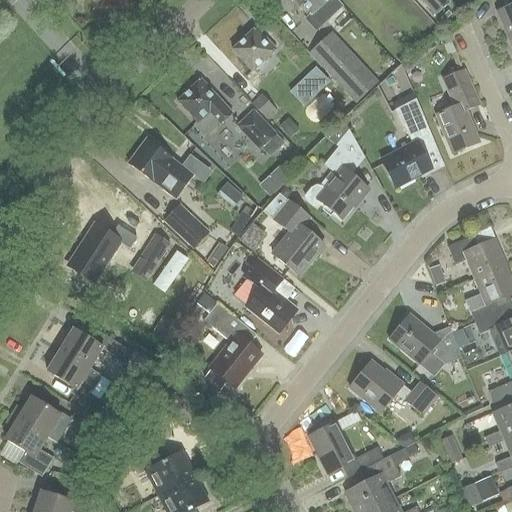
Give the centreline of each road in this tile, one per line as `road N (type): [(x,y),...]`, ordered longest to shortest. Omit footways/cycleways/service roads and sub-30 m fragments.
road 1 (residential): [(286,511),(264,468),(266,431),(423,233),(465,198),(511,179)]
road 2 (residential): [(0,260),(100,91)]
road 3 (residential): [(511,153),(467,16)]
road 4 (residential): [(100,91),(199,0)]
road 5 (residential): [(100,91),(17,0)]
